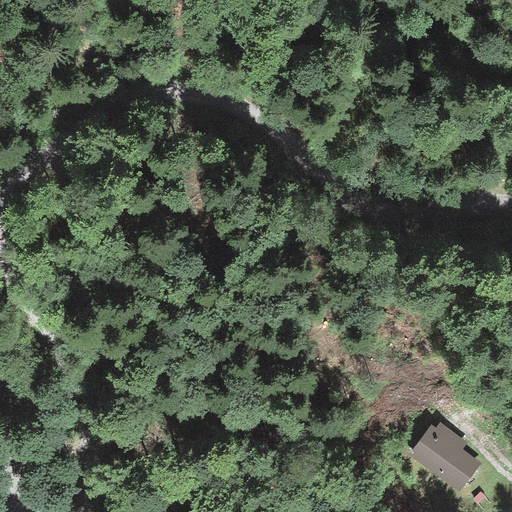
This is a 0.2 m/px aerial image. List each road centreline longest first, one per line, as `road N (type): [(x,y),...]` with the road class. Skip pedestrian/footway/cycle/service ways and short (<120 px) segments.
road 1 (track): [(511,206),(477,204),(420,219),(364,210),(270,120),(214,97),(147,94),(98,114),(11,192),(1,214),(6,265),(59,349),(87,434),(85,485),(69,511)]
road 2 (track): [(34,511),(14,479),(15,385),(0,351)]
